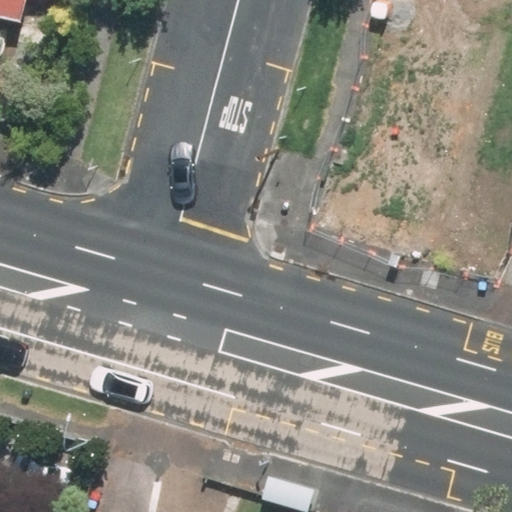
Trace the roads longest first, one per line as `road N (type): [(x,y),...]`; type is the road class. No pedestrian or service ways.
road 1 (primary): [(151,322),(511,428)]
road 2 (tertiary): [(238,0),(151,322)]
road 3 (primary): [(0,277),(151,322)]
